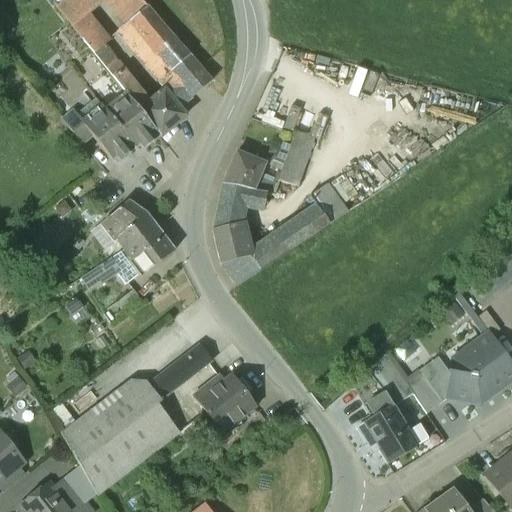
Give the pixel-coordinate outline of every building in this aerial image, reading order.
[(138,0),(63,0),(55,7),(93,56),(105,46),(110,42),(89,16),(104,3),(123,27),(146,8),(138,0)] [(211,84),(146,8),(123,27),(115,35),(162,90),(163,89),(180,110),(211,84)] [(0,41),(12,32),(0,16),(0,41)] [(105,46),(93,56),(125,95),(137,110),(148,100),(105,46)] [(148,100),(137,110),(155,133),(161,140),(188,119),(180,110),(163,89),(162,90),(148,100)] [(137,110),(125,95),(105,112),(132,146),(135,150),(138,147),(141,149),(153,138),(151,136),(155,133),(137,110)] [(105,112),(102,108),(82,124),(81,125),(91,137),(112,162),(115,159),(117,162),(130,151),(128,148),(132,146),(105,112)] [(82,124),(72,112),(61,121),(81,146),(91,137),(81,125),(82,124)] [(288,203),(296,195),(314,139),(293,133),(286,155),(273,196),(280,198),(279,202),(288,203)] [(265,195),(273,196),(286,155),(272,149),(266,165),(254,192),(265,195)] [(253,195),(254,192),(266,165),(234,152),(219,188),(250,194),(253,195)] [(314,206),(327,225),(346,213),(327,185),(308,198),(314,206)] [(250,194),(219,188),(215,207),(242,213),(246,214),(247,212),(250,194)] [(250,194),(247,212),(261,215),(263,208),(265,195),(254,192),(253,195),(250,194)] [(265,195),(263,208),(278,210),(279,202),(280,198),(273,196),(265,195)] [(81,215),(89,225),(106,210),(98,200),(81,215)] [(127,203),(110,217),(127,230),(145,216),(127,203)] [(248,257),(219,265),(235,287),(327,225),(314,206),(246,252),(248,257)] [(242,213),(215,207),(211,232),(239,224),(242,213)] [(127,230),(115,239),(117,242),(124,250),(154,227),(145,216),(127,230)] [(115,239),(127,230),(110,217),(98,227),(112,246),(117,242),(115,239)] [(239,224),(211,232),(219,265),(248,257),(246,252),(239,224)] [(173,253),(154,227),(124,250),(143,274),(145,276),(173,253)] [(511,246),(466,288),(482,308),(511,281),(511,246)] [(124,250),(110,260),(117,271),(114,273),(116,276),(124,287),(143,274),(124,250)] [(98,285),(99,286),(116,276),(114,273),(117,271),(110,260),(79,280),(87,291),(98,285)] [(39,285),(49,300),(66,288),(55,274),(39,285)] [(115,305),(123,317),(141,304),(132,293),(115,305)] [(499,331),(485,312),(475,319),(490,338),(499,331)] [(511,369),(488,336),(475,345),(473,353),(448,371),(452,376),(449,397),(449,398),(480,402),(481,391),(488,387),(492,393),(511,378),(511,369)] [(196,348),(147,386),(158,400),(207,362),(196,348)] [(447,372),(437,359),(418,373),(420,375),(421,374),(441,404),(449,398),(449,397),(452,376),(448,371),(447,372)] [(363,408),(383,395),(366,374),(351,387),(363,408)] [(425,415),(441,404),(421,374),(420,375),(405,386),(425,415)] [(139,375),(59,436),(96,496),(161,445),(139,415),(158,400),(147,386),(139,375)] [(221,382),(218,378),(204,389),(207,393),(195,402),(204,415),(220,435),(255,409),(230,376),(221,382)] [(383,395),(363,408),(371,420),(356,429),(366,445),(372,442),(386,466),(416,447),(407,433),(392,408),(403,402),(395,388),(383,395)] [(178,431),(158,400),(139,415),(161,445),(178,431)] [(207,445),(220,435),(204,415),(191,425),(207,445)] [(418,426),(407,433),(416,447),(427,440),(418,426)] [(0,479),(19,464),(0,439),(0,479)] [(511,454),(483,477),(505,505),(511,505),(511,454)] [(86,511),(87,511),(64,482),(50,493),(65,511),(86,511)] [(46,488),(20,508),(23,511),(65,511),(50,493),(46,488)] [(448,494),(439,501),(423,511),(465,511),(451,492),(448,494)] [(490,511),(482,501),(471,509),(472,511),(490,511)]
